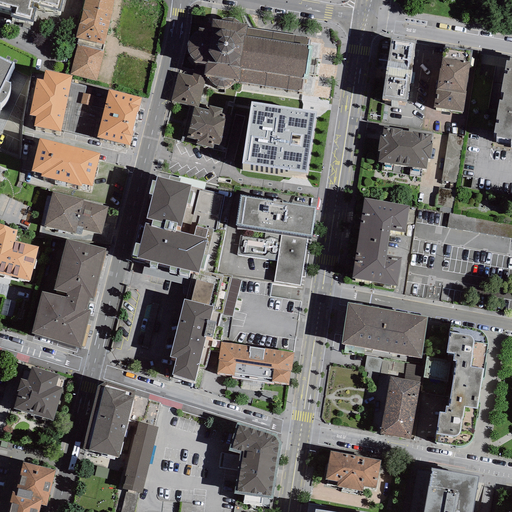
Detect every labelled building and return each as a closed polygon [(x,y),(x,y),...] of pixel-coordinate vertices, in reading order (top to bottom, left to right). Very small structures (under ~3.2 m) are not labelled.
[(0,0),(0,4),(12,7),(10,13),(32,19),(36,4),(33,3),(34,1),(60,9),(62,0),(0,0)] [(78,44),(103,51),(105,43),(104,43),(111,15),(114,0),(84,0),(75,38),(78,39),(77,44),(78,44)] [(234,82),(302,92),(307,64),(311,36),(242,26),(242,25),(240,22),(237,20),(234,18),(230,18),(227,17),(223,18),(220,20),(217,22),(216,23),(211,22),(210,29),(198,27),(198,30),(195,32),(192,34),(189,37),(188,40),(187,44),(187,47),(187,51),(189,55),(191,58),(194,59),(193,63),(205,64),(203,77),(208,78),(209,79),(211,82),(214,84),(217,86),(220,87),(224,87),(227,86),(230,85),(233,82),(234,82)] [(415,37),(391,34),(381,94),(406,98),(415,37)] [(70,75),(97,81),(104,51),(103,51),(78,44),(70,75)] [(471,48),(443,44),(437,85),(436,85),(433,105),(462,109),(471,48)] [(14,68),(0,61),(0,107),(3,106),(6,103),(8,100),(9,98),(9,96),(10,92),(10,87),(6,85),(14,68)] [(191,76),(178,72),(171,101),(194,107),(198,108),(206,80),(203,79),(203,77),(205,64),(193,63),(191,76)] [(511,63),(510,63),(509,66),(506,66),(504,76),(507,76),(507,80),(504,79),(500,98),(503,98),(502,106),(499,105),(495,125),(499,126),(498,129),(495,128),(493,138),(496,139),(496,143),(511,146),(510,147),(511,147),(511,63)] [(67,79),(45,74),(43,84),(36,83),(29,119),(35,120),(32,130),(60,135),(70,82),(71,79),(67,79)] [(141,101),(108,93),(96,141),(129,149),(132,135),(136,116),(137,116),(141,101)] [(232,116),(221,114),(223,108),(209,105),(208,110),(198,108),(194,107),(186,137),(197,140),(196,144),(213,148),(214,144),(224,147),(232,116)] [(316,118),(250,108),(241,170),(307,180),(316,118)] [(394,127),(383,125),(382,133),(380,133),(377,149),(380,149),(378,160),(426,167),(428,157),(430,157),(432,141),(430,141),(431,131),(413,129),(394,126),(394,127)] [(464,135),(448,133),(441,180),(457,182),(464,135)] [(100,158),(39,143),(31,176),(41,179),(40,182),(81,191),(81,188),(92,191),(100,158)] [(191,181),(157,172),(146,214),(152,216),(151,221),(176,227),(177,222),(181,223),(191,181)] [(84,198),(52,190),(44,224),(78,233),(81,219),(104,225),(108,205),(84,199),(84,198)] [(273,196),(240,191),(235,222),(238,222),(237,227),(241,228),(237,254),(277,261),(273,281),(300,286),(301,277),(304,278),(317,204),(282,198),(282,196),(273,195),(273,196)] [(364,196),(358,235),(401,242),(403,229),(405,229),(409,203),(364,196)] [(511,221),(450,212),(448,226),(511,235),(511,221)] [(17,226),(0,220),(0,270),(30,278),(39,244),(15,239),(17,226)] [(151,221),(145,220),(137,253),(199,269),(207,235),(176,227),(151,221)] [(399,254),(401,242),(358,235),(351,274),(397,282),(401,254),(399,254)] [(54,286),(67,289),(90,296),(93,297),(106,246),(66,236),(54,286)] [(87,306),(90,296),(67,289),(65,294),(42,288),(31,331),(81,343),(90,307),(87,306)] [(213,303),(184,295),(169,353),(176,355),(171,371),(194,377),(206,331),(212,333),(216,317),(210,316),(213,303)] [(388,310),(348,303),(340,343),(380,350),(388,310)] [(427,317),(388,310),(380,350),(420,357),(427,317)] [(474,328),(451,324),(446,352),(454,354),(453,361),(455,361),(450,397),(450,399),(449,406),(446,406),(445,413),(440,412),(434,442),(452,446),(459,447),(466,445),(469,443),(473,437),(487,344),(486,338),(483,334),(479,330),(474,328)] [(294,351),(221,340),(216,371),(232,373),(231,376),(273,382),(273,380),(288,382),(290,368),(291,369),(294,351)] [(453,361),(426,357),(421,393),(450,397),(455,361),(453,361)] [(59,375),(31,367),(28,380),(21,378),(12,408),(53,420),(62,389),(55,387),(59,375)] [(420,382),(390,377),(385,405),(415,410),(420,382)] [(105,383),(98,387),(82,449),(91,452),(91,451),(119,458),(135,391),(105,383)] [(410,439),(415,410),(385,405),(380,434),(410,439)] [(159,427),(139,422),(135,436),(134,435),(123,476),(125,476),(122,489),(142,494),(159,427)] [(274,435),(239,425),(230,451),(240,454),(239,458),(221,455),(218,469),(239,472),(236,491),(271,495),(278,443),(274,435)] [(355,456),(330,451),(325,479),(337,482),(336,486),(349,489),(355,456)] [(381,461),(355,456),(349,489),(363,491),(364,487),(375,489),(381,461)] [(54,468),(22,459),(15,488),(43,495),(41,502),(45,503),(54,468)] [(472,511),(479,476),(432,468),(423,511),(472,511)] [(43,495),(15,488),(12,487),(5,511),(38,511),(41,502),(43,495)]
